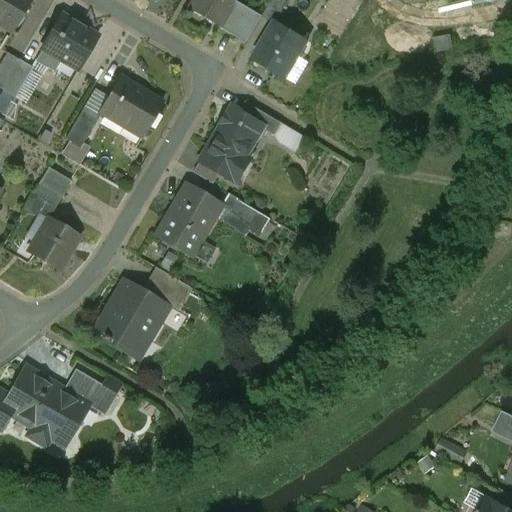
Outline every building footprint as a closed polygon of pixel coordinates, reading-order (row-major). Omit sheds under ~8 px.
[(0,0),(0,25),(10,31),(9,32),(11,33),(30,0),(0,0)] [(192,0),(186,10),(234,39),(250,12),(233,1),(233,0),(192,0)] [(271,0),(268,6),(280,14),(288,0),(271,0)] [(261,18),(250,12),(234,39),(245,45),(261,18)] [(96,38),(60,17),(40,49),(41,50),(34,61),(53,73),(60,61),(77,71),(96,38)] [(307,43),(274,24),(252,61),(285,80),(307,43)] [(5,54),(0,62),(0,90),(17,61),(5,54)] [(31,69),(17,61),(0,90),(13,98),(31,69)] [(161,105),(118,79),(114,87),(107,98),(98,113),(100,114),(122,127),(124,125),(141,135),(139,138),(140,138),(161,105)] [(107,98),(94,90),(81,111),(96,120),(100,114),(98,113),(107,98)] [(281,125),(245,103),(238,112),(263,127),(262,130),(274,137),(281,125)] [(81,111),(64,140),(79,149),(96,120),(81,111)] [(238,112),(227,130),(220,126),(198,164),(227,181),(239,160),(242,162),(262,130),(263,127),(238,112)] [(70,182),(47,169),(38,183),(61,197),(70,182)] [(61,197),(38,183),(30,196),(54,209),(61,197)] [(219,206),(185,186),(154,237),(185,256),(195,240),(198,242),(219,206)] [(54,209),(30,196),(20,213),(46,221),(47,219),(48,220),(54,209)] [(270,221),(235,200),(227,213),(250,227),(247,232),(259,239),(270,221)] [(48,220),(47,219),(46,221),(26,254),(57,272),(78,238),(48,220)] [(190,291),(160,273),(146,297),(165,309),(167,306),(177,312),(190,291)] [(146,297),(122,283),(92,335),(106,344),(107,342),(127,354),(138,335),(147,340),(165,309),(146,297)] [(23,369),(7,396),(0,391),(0,430),(8,416),(12,417),(14,417),(16,416),(18,413),(33,422),(23,437),(44,449),(53,434),(67,442),(87,408),(61,392),(23,369)] [(115,396),(74,372),(61,392),(87,408),(102,416),(115,396)] [(511,417),(501,412),(493,428),(511,437),(511,417)] [(495,505),(486,500),(479,511),(478,511),(508,511),(510,510),(496,503),(495,505)]
